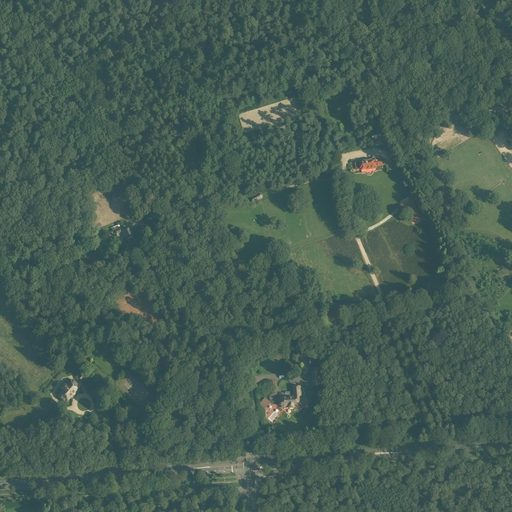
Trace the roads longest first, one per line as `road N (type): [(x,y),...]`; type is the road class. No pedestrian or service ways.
road 1 (track): [(145,223),(231,365),(248,462)]
road 2 (primary): [(253,462),(511,444)]
road 3 (primary): [(0,484),(253,462)]
